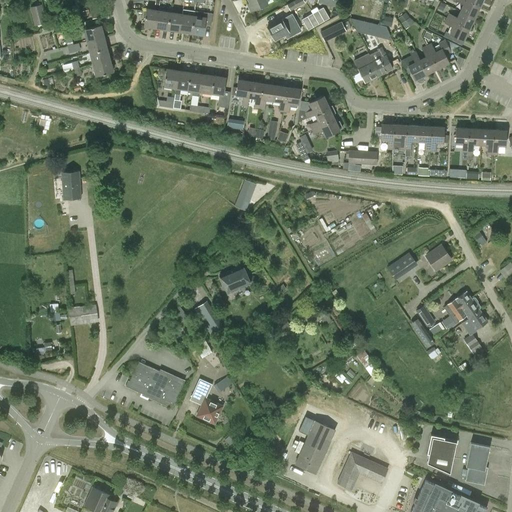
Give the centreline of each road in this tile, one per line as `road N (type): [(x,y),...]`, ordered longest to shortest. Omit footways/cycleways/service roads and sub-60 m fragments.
road 1 (residential): [(242,59),(328,72),(361,104),(408,106),(471,71),(503,0)]
road 2 (residential): [(114,0),(134,42),(242,59)]
road 3 (secondary): [(271,511),(131,448)]
road 4 (residential): [(81,405),(182,290)]
road 5 (residential): [(444,208),(511,330)]
